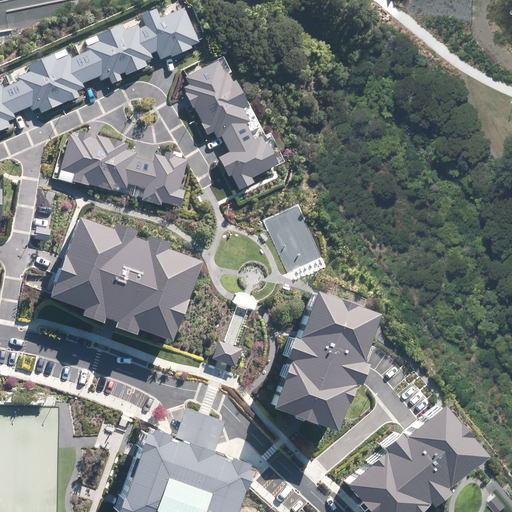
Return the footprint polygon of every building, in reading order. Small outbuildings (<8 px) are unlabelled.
[(0,130),(10,126),(8,121),(15,118),(14,113),(30,106),(32,111),(39,107),(41,113),(79,96),(77,91),(84,87),(82,83),(98,76),(100,81),(109,77),(112,83),(122,79),(119,74),(125,72),(126,75),(147,65),(145,61),(153,57),(151,53),(157,51),(160,59),(171,54),(172,57),(192,47),(191,45),(200,42),(184,7),(161,18),(157,8),(141,15),(145,25),(140,28),(138,24),(125,30),(122,24),(97,35),(100,41),(86,47),(88,50),(71,58),(69,54),(56,60),(54,54),(28,65),(30,71),(18,77),(19,80),(2,88),(1,84),(0,84),(0,130)] [(244,104),(229,76),(220,80),(212,65),(182,80),(186,86),(179,90),(202,135),(212,130),(225,155),(213,161),(226,188),(271,164),(255,133),(249,136),(244,126),(247,124),(238,107),(244,104)] [(88,141),(65,136),(57,170),(70,173),(68,183),(107,192),(109,189),(121,192),(121,185),(140,189),(138,198),(171,205),(180,162),(149,156),(147,163),(136,161),(138,155),(123,151),(124,145),(90,138),(88,141)] [(202,256),(78,214),(50,296),(173,338),(202,256)] [(57,217),(49,216),(44,238),(53,239),(57,217)] [(306,288),(265,404),(331,427),(371,311),(306,288)] [(84,316),(60,310),(58,320),(81,326),(84,316)] [(435,400),(341,477),(369,511),(399,511),(476,450),(435,400)] [(175,434),(214,448),(224,420),(185,406),(175,434)] [(232,511),(250,463),(245,462),(247,457),(229,451),(227,456),(221,453),(222,450),(214,448),(175,434),(174,437),(167,434),(169,429),(151,423),(150,428),(144,426),(113,508),(123,511),(232,511)] [(266,501),(279,488),(273,481),(260,494),(266,501)] [(260,498),(254,505),(263,511),(275,511),(276,511),(260,498)]
